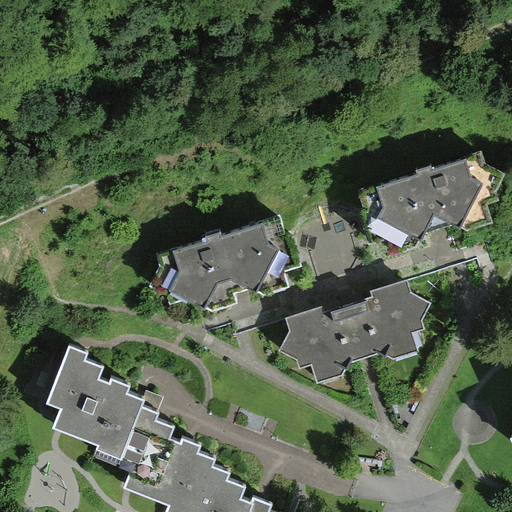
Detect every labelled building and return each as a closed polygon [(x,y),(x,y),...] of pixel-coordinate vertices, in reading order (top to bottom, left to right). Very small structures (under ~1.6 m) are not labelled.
[(483,154),(357,194),(373,247),(388,241),(392,253),(418,246),(428,230),(454,222),(471,229),(495,223),(488,204),(499,200),(483,154)] [(304,264),(286,217),(225,236),(223,228),(204,234),(205,242),(157,256),(162,273),(153,287),(175,302),(187,298),(212,309),(238,302),(235,291),(252,287),(261,293),(289,286),(284,269),(304,264)] [(323,306),(286,319),(290,333),(281,352),(297,358),(300,369),(312,364),(319,384),(342,374),(349,362),(380,353),(393,359),(421,348),(415,333),(425,328),(424,318),(433,303),(414,293),(410,279),(372,292),(374,298),(326,313),(323,306)] [(123,457),(145,404),(147,399),(131,393),(133,387),(104,376),(107,368),(89,362),(92,354),(68,346),(47,406),(59,410),(51,432),(123,457)] [(211,511),(231,481),(234,472),(213,465),(215,458),(197,451),(200,442),(177,434),(180,425),(162,419),(165,411),(145,404),(123,457),(133,461),(123,488),(168,504),(164,511),(211,511)] [(249,487),(231,481),(211,511),(273,511),(272,511),(275,504),(247,494),(249,487)]
